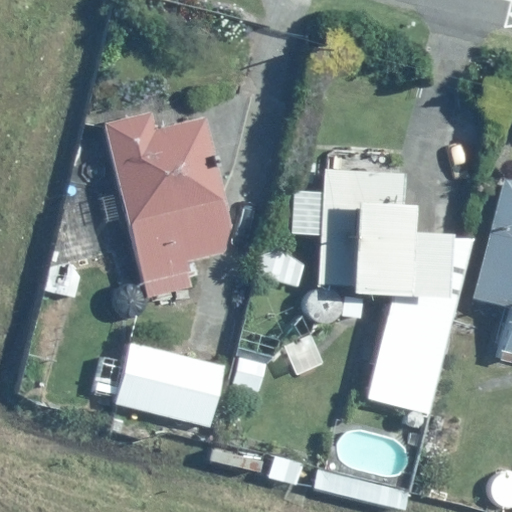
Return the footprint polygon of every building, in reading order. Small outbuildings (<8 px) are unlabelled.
[(90,111),(92,116),(138,294),(185,282),(178,254),(224,242),(190,114),(176,117),(169,91),(90,111)] [(401,168),(314,167),(314,185),(281,185),(281,229),(306,229),(304,284),(382,287),(356,396),(402,405),(399,420),(420,424),(468,236),(397,226),(401,168)] [(511,354),(511,173),(495,169),(461,292),(501,303),(489,348),(511,354)] [(261,242),(252,267),(295,283),(304,257),(261,242)] [(81,264),(41,255),(25,327),(65,336),(81,264)] [(217,358),(118,335),(104,396),(203,420),(217,358)]
